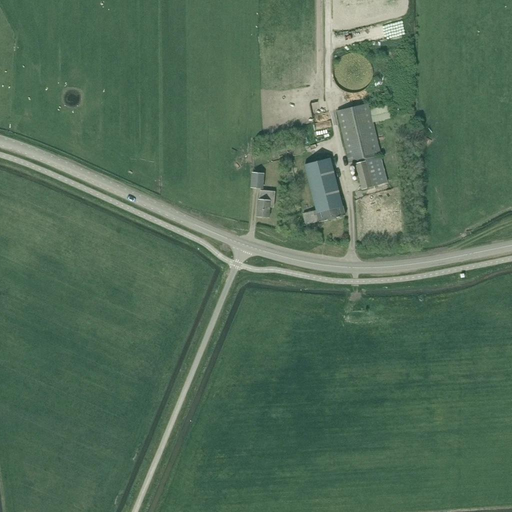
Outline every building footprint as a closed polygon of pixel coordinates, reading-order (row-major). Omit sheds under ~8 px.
[(333,71),(333,74),(333,77),(334,80),(335,83),(337,86),(339,88),(341,90),(344,92),(347,93),(350,94),(353,94),(356,94),(359,93),(362,92),(365,90),(367,88),(369,86),(371,83),(372,81),(373,78),(373,75),(373,71),(373,68),(372,66),(370,63),(368,60),(366,58),(364,56),(361,55),(358,54),(355,54),(352,53),(349,54),(346,55),(343,56),(340,58),(338,60),(336,63),(335,65),(334,68),(333,71)] [(369,104),(337,111),(349,162),(355,161),(362,190),(374,187),(388,183),(381,157),(376,159),(376,156),(381,155),(374,123),(392,119),(388,105),(371,110),(369,104)] [(316,210),(317,213),(343,207),(330,158),(305,165),(316,210)] [(252,172),(251,188),(264,189),(265,174),(252,172)] [(257,199),(256,217),(269,218),(270,206),(273,206),(274,192),(261,191),(261,200),(257,199)] [(345,216),(343,207),(317,213),(316,210),(303,214),(306,225),(319,222),(319,223),(345,216)]
